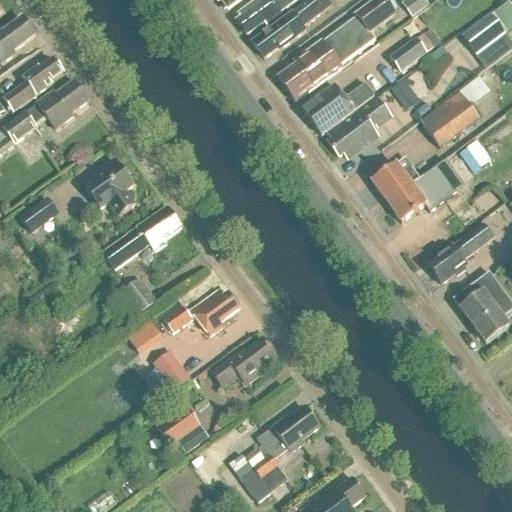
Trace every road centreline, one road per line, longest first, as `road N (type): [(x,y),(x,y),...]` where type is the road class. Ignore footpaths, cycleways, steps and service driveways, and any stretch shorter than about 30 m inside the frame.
road 1 (unclassified): [(407,511),(30,0)]
road 2 (secondary): [(511,483),(154,0)]
